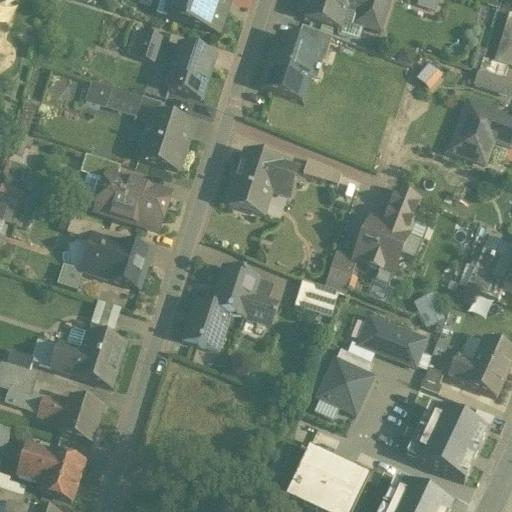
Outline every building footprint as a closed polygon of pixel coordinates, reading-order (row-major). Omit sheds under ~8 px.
[(160,0),(156,16),(165,19),(171,21),(177,0),(160,0)] [(228,0),(177,0),(171,21),(165,19),(165,20),(216,37),(228,0)] [(309,0),(304,18),(338,28),(344,9),(346,0),(309,0)] [(388,0),(346,0),(344,9),(358,15),(382,23),(388,0)] [(408,0),(437,10),(440,0),(408,0)] [(382,23),(358,15),(355,26),(378,34),(382,23)] [(511,20),(508,20),(493,66),(493,67),(507,71),(511,72),(511,20)] [(330,40),(301,29),(295,45),(317,52),(315,58),(324,61),(330,40)] [(143,38),(133,35),(126,57),(136,60),(143,38)] [(160,42),(144,37),(143,38),(136,60),(136,61),(152,66),(160,42)] [(295,45),(277,39),(260,91),(300,104),(315,58),(317,52),(295,45)] [(192,52),(179,48),(165,93),(199,104),(213,60),(192,53),(192,52)] [(507,71),(493,67),(493,66),(481,63),(477,77),(488,81),(502,85),(507,71)] [(46,95),(81,106),(88,83),(53,73),(46,95)] [(488,81),(477,77),(473,88),(485,92),(488,81)] [(502,85),(488,81),(485,92),(507,100),(511,88),(502,85)] [(141,101),(111,92),(104,112),(134,122),(141,101)] [(34,106),(24,103),(21,114),(30,117),(34,106)] [(486,115),(466,108),(451,148),(467,154),(464,162),(483,169),(492,146),(507,151),(510,146),(511,139),(511,124),(492,117),(490,113),(486,115)] [(191,129),(151,117),(136,163),(176,175),(191,129)] [(279,167),(244,156),(227,208),(262,220),(273,187),(290,193),(297,173),(279,167)] [(119,169),(84,158),(78,177),(85,179),(105,186),(107,179),(115,182),(119,169)] [(340,177),(307,164),(301,179),(336,189),(340,177)] [(105,186),(85,179),(79,198),(83,204),(94,207),(97,200),(102,197),(105,186)] [(115,182),(107,179),(105,186),(102,197),(97,200),(94,207),(97,213),(96,216),(157,236),(169,199),(115,182)] [(489,192),(482,189),(480,195),(487,198),(489,192)] [(418,205),(395,195),(382,230),(405,239),(418,205)] [(101,231),(70,221),(65,237),(90,245),(92,240),(97,242),(101,231)] [(382,230),(368,224),(362,238),(361,238),(357,249),(358,249),(353,262),(353,263),(354,264),(365,268),(364,270),(379,275),(379,274),(392,278),(407,240),(405,239),(382,230)] [(150,257),(117,246),(116,248),(97,242),(92,240),(90,245),(80,277),(138,295),(150,257)] [(511,251),(510,256),(511,257),(511,268),(511,269),(501,293),(511,298),(511,251)] [(511,269),(483,255),(466,293),(477,297),(482,286),(501,293),(511,269)] [(335,256),(323,293),(325,293),(336,298),(338,299),(344,280),(348,282),(354,264),(353,263),(353,262),(335,256)] [(62,288),(71,290),(75,272),(66,270),(62,288)] [(257,283),(223,272),(209,312),(209,313),(228,319),(243,324),(244,323),(269,331),(271,326),(273,326),(275,320),(273,320),(277,309),(265,306),(270,291),(256,286),(257,283)] [(323,293),(301,286),(293,310),(317,317),(325,293),(323,293)] [(501,293),(482,286),(477,297),(495,305),(501,293)] [(336,298),(325,293),(317,317),(329,321),(336,298)] [(429,331),(447,322),(435,296),(416,305),(429,331)] [(119,313),(97,306),(90,329),(111,336),(119,313)] [(228,319),(209,313),(209,312),(193,307),(182,343),(197,347),(196,349),(217,356),(223,338),(222,338),(228,319)] [(367,325),(358,350),(411,369),(420,344),(367,325)] [(111,336),(90,329),(87,338),(86,338),(80,357),(66,353),(58,350),(51,373),(73,380),(73,381),(109,393),(109,392),(108,391),(113,376),(115,376),(123,350),(109,345),(111,336)] [(86,338),(72,334),(69,336),(66,345),(68,349),(66,353),(80,357),(86,338)] [(448,380),(463,387),(463,388),(494,402),(511,360),(511,356),(483,343),(472,368),(456,361),(448,380)] [(58,350),(38,344),(32,363),(31,367),(51,373),(58,350)] [(32,363),(10,355),(5,368),(28,376),(31,367),(32,363)] [(5,368),(0,367),(0,391),(8,395),(4,407),(25,414),(30,398),(37,379),(28,376),(5,368)] [(318,400),(353,416),(368,383),(334,367),(318,400)] [(442,378),(426,372),(419,393),(437,399),(440,391),(437,390),(442,378)] [(101,412),(68,401),(65,409),(30,398),(25,414),(37,418),(36,423),(59,430),(56,438),(90,448),(101,412)] [(486,437),(438,414),(415,463),(462,486),(486,437)] [(21,438),(5,434),(0,450),(0,459),(13,463),(21,438)] [(82,468),(27,451),(17,480),(40,487),(37,496),(70,506),(82,468)] [(329,511),(348,473),(308,454),(286,502),(307,511),(329,511)] [(393,485),(380,511),(450,511),(393,485)] [(24,502),(0,493),(0,508),(4,510),(4,509),(13,511),(20,511),(21,511),(24,502)]
